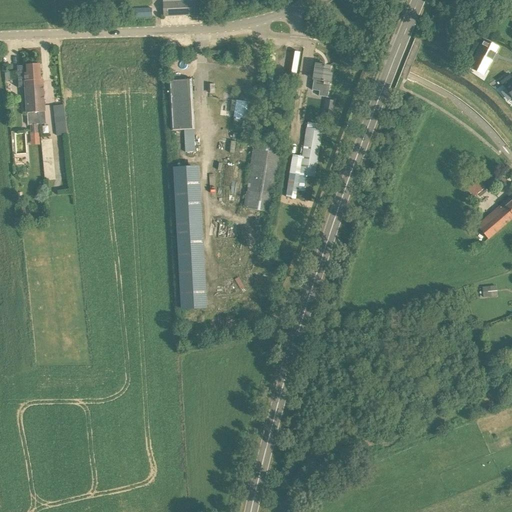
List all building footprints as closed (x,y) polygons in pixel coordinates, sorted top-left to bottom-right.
[(164,3),(165,16),(196,14),(195,1),(164,3)] [(151,18),(151,8),(131,9),(131,19),(151,18)] [(472,62),(486,70),(498,49),(485,41),(472,62)] [(269,51),(268,78),(276,78),(277,51),(269,51)] [(25,87),(42,85),(43,85),(42,80),(40,80),(39,65),(17,67),(18,88),(25,87)] [(329,67),(316,65),(312,91),(320,92),(319,96),(327,98),(331,74),(328,74),(329,67)] [(511,79),(508,74),(499,80),(511,98),(511,79)] [(192,79),(170,80),(169,80),(171,131),(184,131),(193,130),(194,130),(192,79)] [(43,85),(42,85),(25,87),(27,114),(45,112),(43,85)] [(240,101),(236,100),(231,125),(240,126),(244,127),(245,122),(246,122),(249,102),(240,101)] [(326,100),(323,113),(332,114),(334,102),(326,100)] [(64,106),(53,107),(57,137),(68,136),(64,106)] [(45,112),(27,114),(28,124),(45,123),(45,112)] [(40,144),(39,125),(29,125),(31,145),(40,144)] [(339,135),(316,127),(297,184),(320,192),(339,135)] [(450,129),(436,139),(457,162),(439,176),(446,185),(477,160),(450,129)] [(194,130),(193,130),(184,131),(185,153),(195,152),(194,130)] [(43,139),(46,180),(66,178),(63,149),(60,149),(59,145),(55,145),(54,138),(43,139)] [(285,145),(255,141),(254,141),(243,209),(274,213),(285,145)] [(199,168),(173,169),(181,311),(207,310),(199,168)] [(475,176),(471,180),(463,186),(473,198),(485,188),(475,176)] [(488,239),(511,218),(511,201),(509,198),(476,225),(488,239)] [(484,297),(491,296),(490,287),(483,288),(484,297)] [(511,395),(499,400),(501,406),(511,401),(511,395)]
